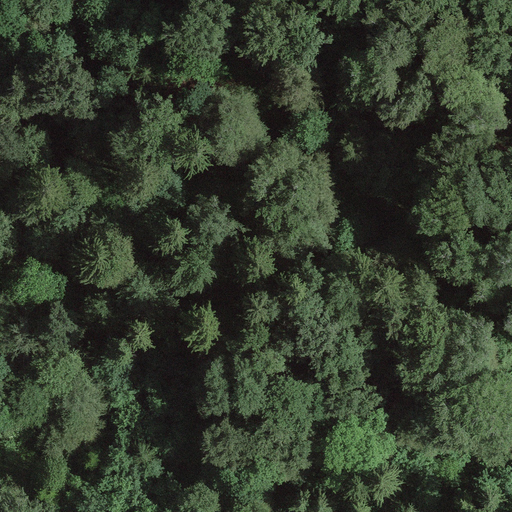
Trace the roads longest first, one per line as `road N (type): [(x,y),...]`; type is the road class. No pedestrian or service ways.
road 1 (track): [(511,442),(460,350),(414,309),(379,210),(327,123),(287,81),(188,18),(143,0)]
road 2 (track): [(0,218),(236,291),(390,389),(511,443)]
road 3 (track): [(292,0),(428,85),(511,155)]
